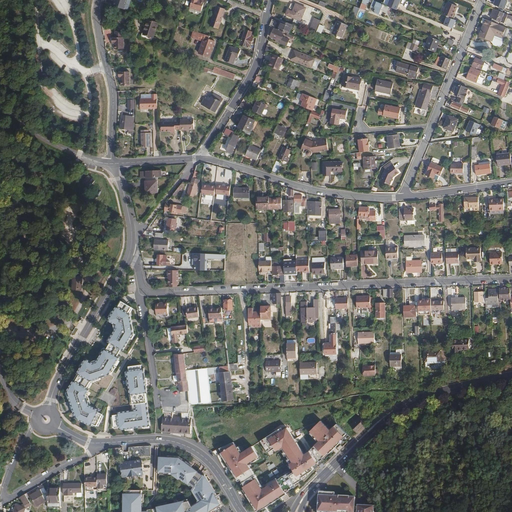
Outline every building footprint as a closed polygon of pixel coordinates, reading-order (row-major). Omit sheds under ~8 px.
[(191,0),(190,6),(201,10),(204,0),(191,0)] [(382,3),(374,0),(371,0),(370,5),(375,7),(373,11),(378,13),(382,3)] [(400,0),(389,0),(387,6),(396,10),(400,0)] [(446,1),(441,14),(451,18),(456,5),(446,1)] [(284,14),(293,17),(298,19),(299,20),(304,7),(295,3),(292,11),(287,8),(284,14)] [(215,4),(208,23),(216,26),(218,21),(219,22),(223,7),(215,4)] [(511,15),(491,7),(488,16),(491,17),(489,20),(496,23),(498,20),(499,21),(502,13),(505,15),(505,16),(511,18),(511,19),(511,20),(511,15)] [(158,21),(148,18),(143,32),(153,35),(158,21)] [(447,18),(445,24),(451,26),(454,21),(447,18)] [(495,29),(496,30),(499,24),(496,23),(489,20),(484,18),(482,22),(477,35),(489,39),(489,40),(491,35),(492,36),(495,29)] [(282,19),(278,28),(287,31),(289,32),(292,23),(282,19)] [(336,19),(331,32),(340,36),(346,24),(336,19)] [(316,30),(318,24),(316,23),(311,21),(309,27),(316,30)] [(499,24),(496,30),(503,32),(505,27),(499,24)] [(276,37),(274,40),(286,44),(289,37),(281,34),(283,31),(269,25),(267,34),(272,35),(276,37)] [(496,30),(491,42),(498,45),(506,27),(505,27),(503,32),(496,30)] [(245,28),(239,43),(249,46),(253,35),(250,34),(252,30),(245,28)] [(122,32),(114,29),(114,35),(114,36),(111,36),(112,41),(114,41),(114,47),(123,47),(123,35),(122,35),(122,32)] [(488,41),(491,42),(496,30),(495,29),(492,36),(491,35),(489,40),(489,39),(488,41)] [(209,34),(196,30),(194,35),(203,38),(199,51),(209,54),(214,38),(208,36),(209,34)] [(438,39),(428,35),(423,47),(434,51),(438,39)] [(407,40),(404,46),(411,49),(414,43),(407,40)] [(230,44),(225,59),(232,62),(235,55),(238,56),(240,48),(230,44)] [(288,49),(286,54),(291,56),(290,58),(296,61),(300,52),(293,49),(293,51),(288,49)] [(124,56),(121,58),(123,66),(127,65),(126,64),(129,63),(130,64),(133,63),(129,52),(127,53),(127,55),(124,56)] [(272,52),(267,63),(278,68),(283,57),(272,52)] [(439,57),(437,61),(436,65),(445,68),(449,59),(440,55),(439,57)] [(470,64),(479,67),(482,60),(473,56),(470,64)] [(396,65),(394,71),(403,74),(403,72),(406,73),(405,74),(407,75),(406,76),(411,77),(411,76),(415,77),(417,73),(416,73),(418,67),(397,60),(395,65),(396,65)] [(505,74),(508,69),(494,63),(492,67),(505,74)] [(259,67),(257,72),(264,76),(267,70),(259,67)] [(470,67),(466,78),(475,82),(480,71),(470,67)] [(207,68),(205,72),(210,73),(211,71),(232,78),(233,74),(217,68),(216,71),(207,68)] [(130,71),(118,71),(118,77),(121,77),(120,85),(129,86),(130,71)] [(341,85),(353,87),(353,85),(359,86),(361,78),(343,74),(341,85)] [(290,76),(286,85),(293,87),(297,79),(290,76)] [(509,82),(497,77),(496,81),(500,83),(496,94),(503,97),(509,82)] [(376,78),(374,89),(389,93),(392,82),(376,78)] [(423,83),(420,91),(429,94),(432,85),(423,83)] [(457,95),(455,100),(461,103),(465,93),(463,92),(465,89),(466,90),(467,87),(458,83),(456,87),(455,90),(454,94),(457,95)] [(419,96),(416,107),(425,109),(428,98),(429,94),(420,91),(419,90),(417,95),(419,96)] [(156,99),(156,91),(150,92),(150,96),(139,96),(139,105),(147,105),(147,106),(156,106),(156,99)] [(209,98),(205,96),(204,95),(201,101),(214,109),(222,97),(213,91),(210,95),(209,98)] [(315,97),(302,92),(300,97),(303,99),(300,104),(310,109),(315,97)] [(455,100),(450,98),(448,104),(466,112),(469,106),(461,103),(455,100)] [(241,100),(238,104),(248,109),(250,105),(241,100)] [(256,100),(252,108),(261,112),(265,104),(256,100)] [(382,115),(397,118),(399,107),(384,104),(383,109),(382,114),(382,115)] [(331,108),(328,122),(336,123),(337,117),(343,118),(344,110),(331,108)] [(119,126),(127,127),(132,128),(133,120),(132,120),(133,113),(122,113),(122,122),(120,122),(119,126)] [(248,130),(252,122),(254,118),(243,113),(237,125),(248,130)] [(446,114),(442,125),(451,129),(456,118),(446,114)] [(192,117),(179,118),(179,127),(179,128),(184,128),(184,127),(187,127),(192,127),(192,117)] [(503,120),(495,117),(491,125),(500,129),(503,120)] [(179,127),(179,118),(175,118),(175,119),(160,120),(160,129),(169,129),(169,131),(174,130),(174,127),(179,127)] [(480,124),(470,120),(465,131),(475,135),(480,124)] [(277,123),(276,123),(273,131),(282,135),(286,127),(277,123)] [(264,124),(260,132),(263,134),(264,132),(267,133),(270,127),(264,124)] [(232,129),(224,125),(221,131),(229,134),(229,135),(232,129)] [(146,128),(140,128),(140,145),(150,145),(150,130),(146,131),(146,128)] [(230,138),(225,148),(231,150),(233,146),(234,146),(236,141),(235,141),(238,134),(233,132),(230,139),(230,138)] [(385,135),(387,148),(398,146),(396,133),(385,135)] [(304,136),(300,148),(305,150),(305,151),(305,152),(306,153),(307,153),(308,153),(310,153),(310,151),(327,149),(324,135),(316,136),(317,140),(312,139),(311,139),(311,138),(310,137),(308,135),(306,136),(305,137),(304,136)] [(249,143),(245,153),(255,158),(260,148),(249,143)] [(282,146),(278,156),(287,160),(289,156),(286,155),(289,148),(282,146)] [(496,165),(510,163),(509,152),(494,154),(496,165)] [(358,161),(359,169),(364,168),(370,168),(368,156),(359,157),(360,161),(358,161)] [(259,159),(255,166),(260,168),(263,161),(259,159)] [(321,174),(329,174),(329,170),(340,170),(340,161),(321,161),(321,174)] [(427,161),(422,174),(435,179),(440,166),(427,161)] [(448,162),(448,172),(461,172),(461,163),(448,162)] [(398,171),(391,163),(383,170),(379,181),(388,184),(392,176),(398,171)] [(483,163),(478,164),(473,164),(474,173),(489,171),(488,163),(483,163)] [(194,196),(199,179),(196,178),(198,172),(194,170),(186,194),(194,196)] [(83,175),(81,177),(82,180),(82,181),(88,186),(93,180),(87,175),(86,176),(84,175),(83,175)] [(156,180),(144,180),(144,192),(156,192),(156,180)] [(183,181),(172,194),(175,196),(186,181),(183,181)] [(215,186),(202,184),(201,194),(214,196),(215,186)] [(230,186),(217,185),(216,194),(229,196),(230,186)] [(234,187),(234,197),(249,197),(249,188),(234,187)] [(295,202),(299,202),(302,202),(302,205),(307,205),(307,199),(306,197),(302,197),(302,194),(295,194),(295,202)] [(264,196),(257,196),(257,197),(257,208),(269,208),(269,197),(269,195),(264,195),(264,196)] [(281,197),(269,197),(269,208),(282,207),(281,197)] [(469,198),(469,197),(464,197),(465,208),(469,208),(469,207),(474,207),(474,210),(479,211),(478,197),(473,197),(473,198),(469,198)] [(430,199),(429,200),(429,202),(429,209),(436,209),(436,208),(439,208),(439,212),(440,219),(440,220),(444,220),(444,214),(444,210),(443,203),(439,203),(439,205),(436,205),(435,198),(430,199)] [(489,198),(490,210),(503,210),(503,198),(489,198)] [(293,199),(284,199),(284,211),(293,211),(293,199)] [(308,201),(307,214),(309,215),(322,215),(322,201),(308,201)] [(183,206),(165,203),(164,209),(182,212),(183,206)] [(359,207),(359,215),(370,216),(370,220),(376,220),(376,210),(369,210),(369,207),(359,207)] [(340,208),(329,208),(329,224),(341,223),(341,216),(340,208)] [(414,208),(399,208),(400,219),(408,219),(408,218),(414,218),(414,208)] [(164,218),(163,233),(173,234),(175,234),(176,219),(164,218)] [(295,230),(295,222),(281,222),(282,230),(295,230)] [(424,235),(404,235),(404,245),(424,244),(424,235)] [(155,240),(154,249),(167,250),(167,240),(155,240)] [(397,247),(386,247),(386,258),(398,257),(397,247)] [(474,262),(476,262),(476,260),(480,260),(480,259),(481,259),(480,248),(466,248),(466,259),(472,259),(472,258),(474,258),(474,262)] [(374,250),(361,251),(362,264),(375,263),(374,250)] [(431,252),(431,263),(442,263),(441,252),(431,252)] [(446,252),(446,262),(459,262),(458,252),(446,252)] [(490,264),(498,263),(498,261),(503,261),(502,252),(490,252),(490,264)] [(205,271),(206,253),(195,253),(194,271),(205,271)] [(163,258),(163,256),(163,255),(158,254),(157,265),(162,265),(162,264),(171,265),(171,262),(167,261),(167,258),(163,258)] [(357,255),(346,255),(347,265),(357,265),(357,255)] [(342,257),(330,257),(331,268),(343,267),(342,257)] [(309,259),(296,260),(296,261),(297,271),(302,271),(304,271),(304,272),(309,271),(309,259)] [(271,261),(259,261),(259,271),(265,271),(265,270),(272,270),(271,261)] [(296,261),(284,261),(284,274),(297,274),(297,271),(296,261)] [(421,261),(406,261),(406,270),(414,270),(414,271),(421,271),(421,261)] [(325,262),(312,263),(312,274),(325,273),(325,262)] [(178,270),(167,270),(168,284),(169,284),(176,284),(178,284),(178,270)] [(73,276),(72,289),(81,290),(82,276),(73,276)] [(510,297),(510,293),(510,288),(499,289),(499,295),(502,295),(502,298),(507,298),(507,302),(511,302),(510,297)] [(485,303),(485,304),(498,303),(498,296),(497,289),(488,290),(488,295),(485,295),(485,303)] [(485,295),(485,292),(474,292),(475,303),(482,302),(482,303),(485,303),(485,295)] [(281,293),(273,293),(273,302),(281,302),(281,293)] [(370,295),(356,296),(357,308),(371,307),(370,295)] [(319,318),(319,298),(314,298),(315,307),(307,307),(307,301),(301,301),(302,322),(313,322),(313,320),(317,320),(317,318),(319,318)] [(348,298),(335,298),(336,309),(344,309),(343,307),(338,307),(338,303),(348,303),(348,298)] [(458,298),(455,298),(451,298),(451,309),(466,309),(465,298),(458,298)] [(116,305),(108,320),(113,323),(115,330),(108,341),(110,342),(121,349),(123,350),(133,332),(130,313),(128,312),(131,307),(120,300),(117,306),(116,305)] [(224,300),(223,300),(224,305),(224,310),(232,310),(231,300),(224,300)] [(431,300),(418,300),(419,311),(431,311),(431,300)] [(444,300),(432,301),(432,310),(444,310),(444,300)] [(376,303),(376,311),(384,311),(384,302),(376,303)] [(171,303),(159,304),(159,314),(171,313),(171,303)] [(415,304),(403,305),(403,311),(403,316),(415,315),(415,304)] [(210,318),(222,316),(221,306),(208,307),(210,318)] [(252,306),(248,306),(248,322),(261,322),(261,319),(261,309),(253,309),(252,306)] [(271,306),(261,306),(261,309),(261,319),(263,319),(264,320),(264,321),(265,322),(269,321),(270,320),(270,319),(271,318),(271,306)] [(198,307),(194,307),(185,308),(186,317),(198,317),(198,307)] [(187,324),(170,327),(173,346),(179,345),(178,337),(189,335),(187,324)] [(374,342),(374,331),(364,332),(364,330),(353,331),(354,347),(363,347),(363,343),(374,342)] [(337,334),(330,334),(331,342),(324,343),(325,355),(338,355),(337,334)] [(469,340),(452,341),(452,344),(453,353),(469,352),(469,340)] [(110,342),(106,349),(117,355),(121,349),(110,342)] [(287,343),(287,357),(296,357),(296,342),(287,343)] [(206,343),(193,346),(194,351),(207,350),(207,346),(206,343)] [(106,349),(104,348),(98,359),(91,361),(85,358),(77,373),(79,374),(75,381),(73,380),(66,391),(76,418),(91,425),(92,423),(96,425),(102,413),(98,411),(99,409),(89,404),(85,394),(88,388),(86,387),(90,380),(109,374),(119,356),(117,355),(106,349)] [(440,351),(425,351),(425,361),(440,360),(440,351)] [(184,353),(174,353),(176,374),(177,381),(178,392),(187,391),(189,404),(193,403),(211,402),(209,381),(197,383),(188,384),(187,381),(184,353)] [(401,354),(390,354),(390,366),(392,366),(402,365),(401,354)] [(281,361),(265,361),(266,372),(281,371),(281,361)] [(300,363),(300,374),(317,374),(317,363),(300,363)] [(129,370),(127,370),(130,394),(131,394),(134,409),(117,412),(117,414),(113,415),(114,427),(119,427),(119,429),(150,425),(145,392),(147,392),(143,368),(141,368),(141,364),(128,366),(129,370)] [(375,368),(375,365),(363,366),(364,375),(373,374),(375,373),(375,369),(375,368)] [(196,368),(197,383),(209,381),(221,380),(219,371),(219,366),(196,368)] [(230,370),(219,371),(221,380),(223,400),(234,399),(230,370)] [(113,387),(112,389),(111,388),(109,392),(114,395),(118,389),(113,387)] [(360,407),(355,411),(359,415),(364,411),(360,407)] [(192,418),(162,416),(160,431),(191,434),(192,418)] [(357,432),(366,423),(360,417),(351,425),(357,432)] [(296,485),(295,483),(304,478),(303,476),(319,465),(319,463),(325,458),(348,433),(338,423),(332,429),(321,419),(310,430),(312,432),(311,433),(318,442),(311,449),(306,452),(286,425),(283,428),(282,426),(261,440),(268,451),(275,448),(278,451),(284,447),(293,462),(290,463),(294,470),(288,473),(277,479),(286,492),(296,485)] [(222,452),(239,476),(251,469),(248,464),(260,455),(253,445),(242,452),(236,443),(222,452)] [(149,446),(132,447),(133,457),(150,455),(149,446)] [(167,458),(159,457),(159,473),(172,474),(181,480),(187,485),(197,471),(190,467),(192,465),(179,456),(167,456),(167,458)] [(120,463),(122,477),(143,474),(141,460),(120,463)] [(200,473),(197,471),(187,485),(190,487),(200,473)] [(141,490),(123,490),(123,498),(123,503),(124,511),(123,511),(209,511),(214,509),(219,506),(221,505),(218,499),(216,496),(217,495),(204,474),(201,472),(200,473),(190,487),(193,489),(192,490),(198,499),(197,502),(191,505),(188,501),(184,502),(183,501),(159,506),(159,507),(144,511),(142,511),(141,490)] [(106,475),(97,475),(97,476),(97,487),(97,489),(102,489),(102,488),(102,484),(106,484),(106,475)] [(97,476),(85,476),(85,487),(97,487),(97,476)] [(263,488),(257,479),(244,487),(259,510),(286,492),(277,479),(263,488)] [(64,492),(64,495),(73,495),(73,492),(81,492),(81,483),(63,483),(63,492),(64,492)] [(43,487),(30,495),(36,506),(45,500),(42,495),(47,493),(43,487)] [(53,488),(47,488),(47,502),(60,501),(60,487),(54,487),(53,488)] [(25,493),(20,496),(25,505),(30,502),(25,493)] [(374,511),(375,511),(374,511),(374,506),(355,505),(355,497),(349,497),(339,496),(339,497),(334,497),(335,493),(323,493),(323,494),(319,494),(319,500),(318,500),(318,509),(319,509),(318,511),(374,511)]
